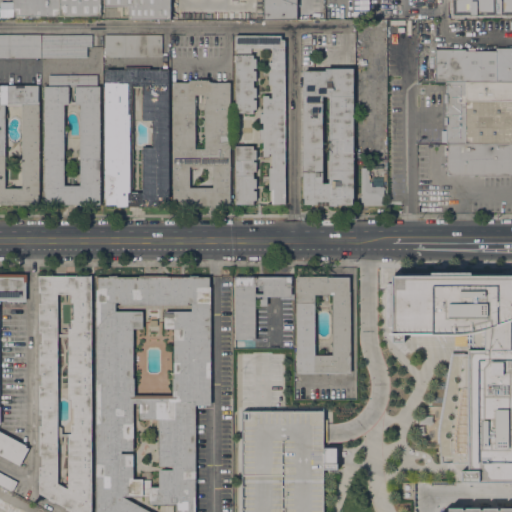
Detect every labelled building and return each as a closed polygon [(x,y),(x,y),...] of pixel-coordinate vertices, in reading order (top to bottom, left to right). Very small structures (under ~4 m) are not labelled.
[(11,15),(10,3),(12,3),(12,0),(100,0),(100,15),(11,15)] [(169,0),(169,19),(128,19),(128,6),(103,6),(103,0),(169,0)] [(296,0),(296,19),(263,19),(263,0),(296,0)] [(448,3),(470,3),(470,17),(462,17),(462,18),(448,18),(448,3)] [(0,57),(0,34),(41,34),(41,58),(0,57)] [(41,34),(92,35),(92,46),(87,46),(87,58),(41,58),(41,34)] [(162,34),(162,57),(105,57),(105,35),(162,34)] [(235,55),(237,55),(237,48),(235,48),(235,35),(280,35),(280,40),(284,40),(284,204),(271,204),(271,190),(268,190),(268,168),(271,168),(271,154),(269,154),(269,156),(263,157),(263,139),(259,139),(259,129),(263,129),(263,123),(260,123),(260,113),(263,113),(263,95),(268,95),(268,98),(271,98),(271,84),(268,84),(268,62),(271,62),(271,48),(250,48),(250,55),(253,55),(253,58),(256,58),(256,68),(253,68),(253,70),(256,70),(256,80),(253,80),(253,87),(256,87),(256,97),(253,97),(253,100),(256,100),(256,109),(253,109),(253,113),(242,113),(242,146),(253,146),(253,150),(256,150),(256,159),(253,159),(253,162),(256,162),(256,171),(253,171),(253,178),(256,178),(256,188),(253,188),(253,191),(256,191),(256,200),(253,200),(253,204),(235,204),(235,55)] [(511,81),(446,81),(435,81),(435,49),(465,49),(465,51),(495,51),(495,48),(511,48),(511,81)] [(116,206),(116,204),(106,204),(106,198),(104,198),(104,69),(124,69),(124,67),(149,67),(149,69),(168,69),(169,198),(167,198),(167,204),(157,204),(157,206),(116,206)] [(317,206),(317,204),(303,204),(303,198),(302,198),(302,71),(325,71),(325,68),(353,68),(353,198),(351,198),(351,204),(337,204),(337,206),(317,206)] [(43,205),(44,86),(48,86),(48,75),(97,75),(97,86),(100,86),(100,205),(43,205)] [(173,205),(172,82),(188,82),(188,80),(208,80),(208,82),(229,82),(230,205),(173,205)] [(446,81),(511,81),(511,142),(446,142),(446,81)] [(0,205),(0,85),(38,85),(38,101),(39,194),(38,194),(38,205),(0,205)] [(511,142),(511,173),(447,174),(446,142),(511,142)] [(384,187),(384,189),(383,189),(383,205),(360,205),(360,167),(369,167),(369,186),(384,187)] [(0,455),(0,274),(26,274),(26,282),(25,282),(25,300),(0,301),(0,431),(26,446),(25,447),(28,449),(19,465),(0,455)] [(391,275),(511,274),(511,319),(471,333),(403,333),(403,341),(392,342),(391,275)] [(73,511),(72,511),(71,511),(65,509),(66,507),(54,501),(53,503),(48,500),(48,498),(39,493),(38,467),(41,467),(41,455),(39,455),(38,426),(41,426),(41,414),(38,414),(38,385),(41,385),(41,374),(39,374),(38,344),(41,344),(41,333),(39,333),(38,303),(41,303),(41,292),(38,292),(38,276),(89,275),(90,511),(73,511)] [(235,339),(235,276),(292,276),(292,280),(290,280),(291,297),(267,297),(267,306),(260,306),(260,299),(262,299),(262,297),(255,297),(255,339),(235,339)] [(296,276),(326,276),(326,277),(349,277),(350,373),(297,374),(296,276)] [(96,511),(96,290),(97,290),(97,277),(208,277),(208,287),(210,287),(210,405),(195,405),(195,511),(96,511)] [(511,482),(460,482),(460,463),(441,463),(439,440),(438,432),(453,354),(462,354),(462,350),(511,350),(511,482)] [(321,511),(322,469),(335,469),(335,447),(322,447),(321,410),(243,410),(240,418),(240,498),(240,499),(239,511),(321,511)] [(0,472),(17,482),(12,491),(0,484),(0,472)]
